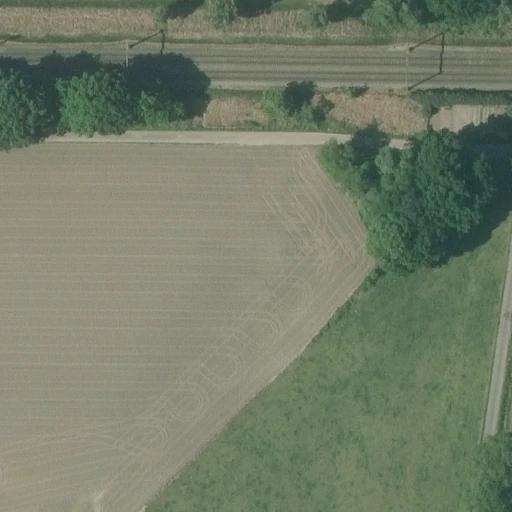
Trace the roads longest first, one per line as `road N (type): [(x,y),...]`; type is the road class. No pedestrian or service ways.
road 1 (unclassified): [(0,143),(511,151)]
road 2 (unclassified): [(474,511),(511,276)]
